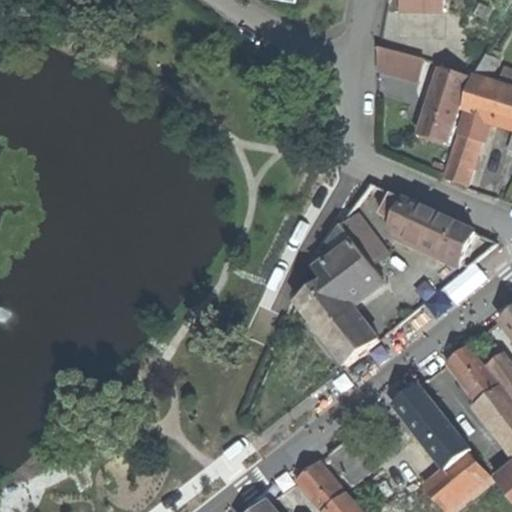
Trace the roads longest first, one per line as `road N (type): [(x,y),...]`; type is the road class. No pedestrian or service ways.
road 1 (secondary): [(212,511),(511,280)]
road 2 (residential): [(355,161),(511,229)]
road 3 (residential): [(277,307),(355,161)]
road 4 (unclassified): [(212,0),(312,57),(354,65)]
